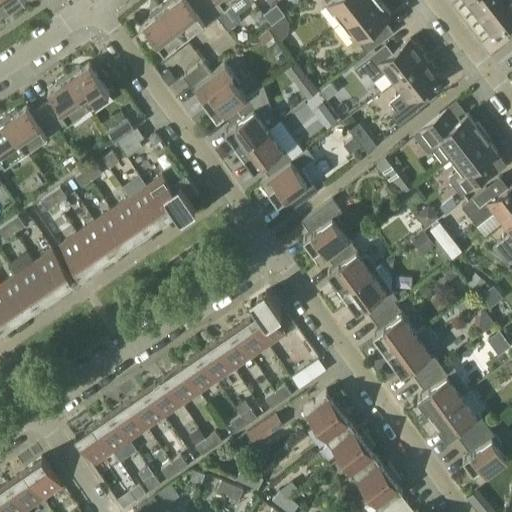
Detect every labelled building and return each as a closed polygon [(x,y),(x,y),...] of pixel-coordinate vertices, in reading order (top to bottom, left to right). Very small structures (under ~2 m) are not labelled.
[(2,0),(0,0),(0,11),(6,7),(8,10),(9,10),(7,8),(2,0)] [(2,0),(7,8),(9,10),(23,0),(2,0)] [(204,22),(216,13),(205,0),(171,0),(163,7),(185,35),(204,21),(204,22)] [(205,0),(216,13),(227,5),(226,4),(227,2),(233,9),(245,0),(205,0)] [(327,0),(328,1),(342,20),(367,0),(327,0)] [(391,13),(381,0),(367,0),(342,20),(357,39),(367,51),(394,31),(384,18),(391,13)] [(478,13),(479,15),(498,0),(466,0),(467,2),(475,13),(478,13)] [(511,0),(498,0),(479,15),(481,17),(480,20),(489,31),(491,31),(494,34),(511,20),(511,0)] [(177,50),(178,45),(176,42),(185,35),(163,7),(143,22),(162,48),(156,52),(163,61),(177,50)] [(374,80),(386,71),(394,81),(425,57),(411,38),(383,59),(376,50),(354,67),(362,76),(367,72),(374,80)] [(413,97),(440,76),(425,57),(394,81),(402,91),(390,100),(396,109),(391,113),(398,123),(420,107),(413,97)] [(218,118),(225,113),(247,97),(231,75),(232,75),(223,63),(212,71),(204,60),(184,75),(192,85),(200,79),(208,90),(201,96),(218,118)] [(90,61),(58,83),(79,112),(110,91),(90,61)] [(294,74),(272,81),(276,93),(298,86),(294,74)] [(43,104),(58,127),(79,112),(58,83),(48,90),(53,97),(43,104)] [(225,128),(240,149),(269,128),(267,126),(276,120),(264,84),(247,97),(225,113),(232,123),(225,128)] [(26,148),(58,127),(43,104),(32,112),(27,104),(6,118),(26,148)] [(436,151),(445,144),(453,153),(485,129),(478,121),(476,121),(468,112),(454,122),(452,122),(449,124),(439,112),(413,132),(425,148),(430,144),(436,151)] [(127,116),(106,130),(114,141),(117,139),(137,126),(134,127),(127,116)] [(0,167),(7,162),(6,161),(26,148),(6,118),(0,122),(0,167)] [(137,126),(117,139),(127,155),(143,144),(140,139),(145,136),(137,125),(137,126)] [(255,169),(262,164),(269,174),(291,158),(292,158),(284,146),(283,147),(269,128),(240,149),(255,169)] [(490,140),(491,137),(485,129),(453,153),(458,160),(449,168),(454,175),(449,179),(462,195),(488,174),(481,165),(484,163),(484,160),(498,150),(490,140)] [(103,156),(110,166),(119,160),(113,150),(103,156)] [(310,178),(307,180),(291,158),(269,174),(262,179),(278,202),(286,197),(294,207),(318,190),(310,178)] [(96,162),(88,167),(95,177),(102,172),(96,162)] [(76,175),(82,185),(95,177),(88,167),(76,175)] [(174,189),(163,173),(147,184),(166,212),(173,208),(180,217),(196,206),(181,184),(174,189)] [(481,221),(494,211),(502,221),(511,213),(511,182),(495,196),(486,186),(462,204),(471,215),(474,213),(481,221)] [(147,184),(133,193),(152,222),(166,212),(147,184)] [(67,195),(61,185),(52,192),(58,201),(67,195)] [(41,199),(47,209),(58,201),(52,192),(41,199)] [(134,234),(152,222),(133,193),(115,206),(134,234)] [(320,259),(327,254),(349,238),(333,216),(343,210),(333,196),(302,219),(311,231),(304,237),(320,259)] [(134,234),(115,206),(97,218),(116,247),(134,234)] [(511,213),(502,221),(510,231),(497,241),(503,250),(499,253),(508,264),(511,260),(511,213)] [(25,224),(19,214),(8,221),(15,231),(25,224)] [(97,218),(78,231),(98,259),(116,247),(97,218)] [(0,226),(0,230),(5,238),(15,231),(8,221),(0,226)] [(59,244),(79,272),(98,259),(78,231),(59,244)] [(335,265),(328,270),(342,290),(372,269),(358,250),(359,249),(350,237),(349,238),(327,254),(335,265)] [(72,276),(53,248),(35,260),(54,289),(72,276)] [(35,260),(18,272),(37,300),(54,289),(35,260)] [(357,311),(365,305),(372,316),(395,300),(387,288),(386,289),(372,269),(342,290),(357,311)] [(0,284),(20,312),(37,300),(18,272),(0,284)] [(0,284),(0,320),(2,324),(20,312),(0,284)] [(251,301),(257,310),(250,315),(269,344),(285,333),(274,317),(282,312),(267,290),(251,301)] [(380,327),(373,332),(388,353),(417,331),(416,331),(403,312),(404,311),(395,300),(372,316),(380,327)] [(231,328),(250,357),(269,344),(250,315),(231,328)] [(402,373),(410,368),(418,378),(440,362),(432,351),(437,347),(439,338),(428,323),(416,331),(417,331),(388,353),(402,373)] [(214,340),(233,368),(250,357),(231,328),(214,340)] [(214,340),(197,352),(216,380),(233,368),(214,340)] [(180,363),(199,392),(216,380),(197,352),(180,363)] [(299,386),(326,368),(319,356),(292,375),(299,386)] [(448,372),(440,362),(418,378),(425,389),(418,394),(433,415),(462,394),(462,393),(470,387),(455,366),(448,372)] [(180,363),(163,375),(182,403),(199,392),(180,363)] [(165,415),(182,403),(163,375),(145,387),(165,415)] [(285,382),(273,390),(280,400),(292,392),(285,382)] [(165,415),(145,387),(128,398),(148,427),(165,415)] [(303,406),(316,423),(344,402),(338,394),(333,398),(326,389),(303,406)] [(272,406),(280,400),(273,390),(265,396),(272,406)] [(476,413),(462,394),(433,415),(448,435),(455,430),(463,440),(485,424),(477,412),(476,413)] [(128,398),(111,410),(130,438),(148,427),(128,398)] [(316,423),(329,440),(352,422),(345,414),(350,410),(344,402),(316,423)] [(250,406),(239,414),(246,424),(257,416),(250,406)] [(94,422),(113,450),(130,438),(111,410),(94,422)] [(276,411),(247,430),(255,442),(284,423),(276,411)] [(231,419),(237,429),(246,424),(239,414),(231,419)] [(76,434),(95,462),(113,450),(94,422),(76,434)] [(364,427),(358,431),(352,422),(329,440),(342,456),(370,435),(364,427)] [(493,436),(494,435),(485,424),(463,440),(470,451),(463,456),(479,479),(509,458),(493,436)] [(216,430),(205,437),(212,447),(222,439),(216,430)] [(342,456),(354,473),(377,455),(371,447),(376,443),(370,435),(342,456)] [(203,453),(212,447),(205,437),(196,443),(203,453)] [(188,463),(181,453),(171,461),(177,470),(188,463)] [(377,455),(354,473),(367,489),(395,468),(389,460),(384,464),(377,455)] [(62,485),(43,456),(25,468),(44,497),(62,485)] [(161,467),(168,477),(177,470),(171,461),(161,467)] [(236,478),(247,483),(252,472),(241,467),(236,478)] [(25,468),(8,480),(27,509),(44,497),(25,468)] [(190,479),(201,484),(205,472),(194,468),(190,479)] [(395,468),(367,489),(383,511),(391,511),(407,500),(400,491),(403,489),(396,480),(401,476),(395,468)] [(151,489),(160,482),(154,472),(144,479),(151,489)] [(258,488),(263,476),(252,472),(247,483),(258,488)] [(217,489),(228,494),(233,483),(222,478),(217,489)] [(22,511),(27,509),(8,480),(0,485),(0,505),(4,511),(22,511)] [(146,492),(139,482),(129,489),(136,499),(146,492)] [(239,499),(244,488),(233,483),(228,494),(239,499)] [(272,498),(282,505),(289,496),(280,488),(272,498)] [(153,511),(163,506),(155,494),(134,508),(136,511),(153,511)] [(290,511),(292,511),(299,503),(289,496),(282,505),(290,511)] [(420,511),(417,508),(415,510),(407,500),(391,511),(420,511)]
